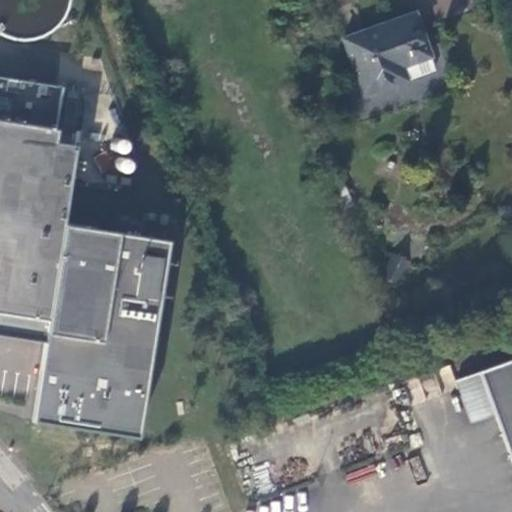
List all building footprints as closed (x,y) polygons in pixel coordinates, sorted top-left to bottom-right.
[(0,0),(0,33),(8,37),(22,40),(35,38),(49,31),(60,19),(67,5),(66,0),(0,0)] [(342,37),(361,92),(401,78),(401,81),(406,79),(398,57),(420,49),(424,59),(429,57),(413,12),(342,37)] [(85,87),(0,72),(0,332),(41,339),(29,416),(135,434),(165,238),(64,219),(85,87)] [(511,360),(471,375),(487,418),(509,483),(511,481),(511,360)] [(464,426),(487,418),(471,375),(448,384),(464,426)]
